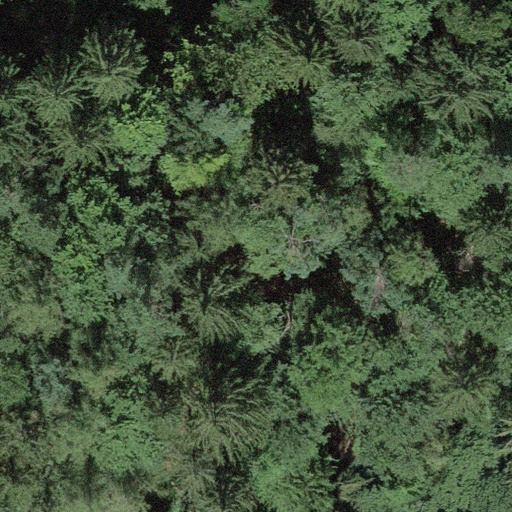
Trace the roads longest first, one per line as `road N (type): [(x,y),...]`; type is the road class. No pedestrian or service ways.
road 1 (track): [(0,192),(511,43)]
road 2 (track): [(137,158),(0,130)]
